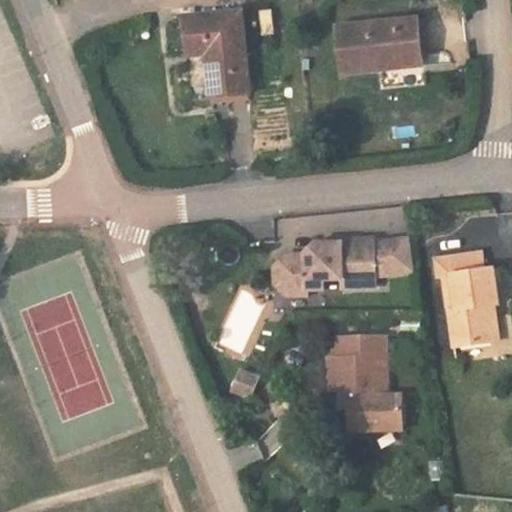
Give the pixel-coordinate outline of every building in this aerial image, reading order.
[(254,96),(245,14),(190,18),(193,57),(213,55),(218,100),(253,96),(254,96)] [(421,68),(420,57),(417,23),(337,31),(342,76),(379,72),(421,68)] [(280,268),(281,281),(290,290),(308,289),(325,289),(325,279),(343,279),(343,288),(376,286),(376,276),(376,269),(388,268),(389,274),(415,271),(411,236),(376,240),(376,237),(342,238),(342,242),(317,242),(306,253),(306,259),(289,259),(280,268)] [(275,266),(275,283),(288,295),(309,295),(308,289),(290,290),(281,281),(280,268),(289,259),(306,259),(306,253),(286,253),(275,266)] [(485,271),(482,253),(451,257),(458,311),(452,312),(456,348),(493,343),(487,307),(496,307),(500,306),(496,270),(485,271)] [(458,311),(451,257),(437,259),(439,277),(447,276),(452,312),(458,311)] [(376,269),(376,276),(389,274),(388,268),(376,269)] [(500,342),(496,307),(487,307),(493,343),(500,342)] [(339,337),(340,358),(350,358),(351,391),(343,391),(344,410),(351,410),(351,430),(406,429),(405,394),(390,394),(388,336),(339,337)] [(350,358),(340,358),(329,358),(329,391),(343,391),(351,391),(350,358)] [(234,389),(252,396),(260,378),(242,370),(234,389)]
